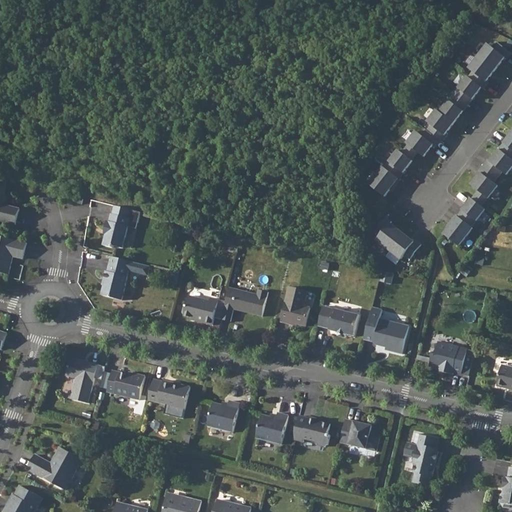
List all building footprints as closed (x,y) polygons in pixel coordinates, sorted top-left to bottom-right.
[(492,46),(488,43),(479,55),(495,69),(505,57),(506,58),(511,52),(497,41),(492,46)] [(495,69),(479,55),(469,68),(473,71),(469,77),(482,86),(484,88),(488,82),(486,80),(495,69)] [(469,77),(468,76),(454,93),(468,104),(482,86),(469,77)] [(468,104),(454,93),(440,111),(454,122),(468,104)] [(445,134),(454,122),(440,111),(437,109),(428,121),(432,124),(428,130),(440,139),(442,141),(447,135),(445,134)] [(435,145),(440,139),(428,130),(425,128),(421,134),(417,130),(407,142),(408,143),(418,151),(424,156),(433,144),(435,145)] [(511,133),(501,148),(511,156),(511,133)] [(408,143),(401,152),(411,160),(418,151),(408,143)] [(490,158),(485,164),(499,176),(504,170),(508,173),(511,168),(511,156),(501,148),(492,160),(490,158)] [(401,152),(398,149),(384,167),(397,177),(411,160),(401,152)] [(490,196),(500,184),(495,181),(499,176),(485,164),(481,170),(482,172),(473,183),(480,188),(490,196)] [(384,167),(382,165),(368,183),(384,195),(389,188),(397,177),(384,167)] [(397,177),(389,188),(391,190),(399,179),(397,177)] [(6,187),(0,184),(0,220),(16,225),(20,209),(2,205),(6,187)] [(480,188),(473,197),(483,204),(490,196),(480,188)] [(473,197),(459,215),(473,225),(487,207),(483,204),(473,197)] [(130,218),(111,213),(109,221),(107,221),(105,229),(107,229),(103,245),(112,247),(114,245),(123,247),(130,218)] [(458,213),(449,225),(451,225),(459,215),(458,213)] [(446,232),(461,244),(475,227),(473,225),(459,215),(451,225),(446,232)] [(380,235),(377,239),(389,249),(403,232),(391,223),(392,221),(386,216),(375,231),(380,235)] [(403,232),(389,249),(402,259),(405,254),(411,258),(422,244),(416,239),(414,241),(403,232)] [(27,243),(0,236),(0,272),(9,275),(14,254),(24,256),(27,243)] [(128,277),(130,269),(110,264),(108,272),(107,271),(105,280),(106,280),(102,295),(123,300),(129,277),(128,277)] [(393,274),(381,271),(379,281),(391,284),(393,274)] [(307,290),(289,286),(280,321),(289,323),(289,321),(296,323),(305,325),(310,307),(303,306),(307,290)] [(225,307),(222,319),(230,321),(234,308),(241,310),(243,309),(246,310),(245,311),(262,316),(268,292),(259,289),(257,294),(230,287),(225,307)] [(196,321),(213,325),(215,317),(218,305),(219,300),(211,298),(210,301),(189,296),(187,305),(184,307),(182,313),(184,316),(196,319),(196,321)] [(218,305),(215,317),(222,319),(225,307),(218,305)] [(359,315),(323,306),(318,326),(330,329),(330,330),(354,336),(359,315)] [(364,339),(375,341),(377,344),(390,347),(390,350),(403,353),(409,326),(380,318),(382,309),(372,307),(364,339)] [(8,332),(0,328),(0,346),(3,347),(8,332)] [(468,349),(438,341),(436,351),(433,353),(430,365),(439,367),(443,368),(442,370),(453,373),(454,371),(462,373),(468,349)] [(89,403),(98,364),(89,362),(88,364),(84,363),(82,360),(71,358),(66,375),(76,378),(71,399),(89,403)] [(511,366),(503,364),(497,385),(511,388),(511,366)] [(128,374),(113,371),(107,392),(140,400),(146,376),(135,373),(134,376),(128,374)] [(154,380),(149,400),(185,409),(191,387),(182,385),(179,386),(174,385),(174,383),(164,381),(164,382),(154,380)] [(233,432),(240,404),(229,401),(229,403),(228,406),(222,405),(214,403),(208,426),(233,432)] [(263,415),(257,438),(282,444),(289,416),(277,413),(277,415),(276,418),(270,417),(263,415)] [(299,416),(294,439),(304,442),(304,438),(317,442),(318,445),(325,446),(328,444),(331,435),(328,434),(331,424),(318,421),(318,419),(309,417),(309,418),(299,416)] [(346,420),(340,442),(377,452),(380,439),(370,436),(372,429),(364,427),(364,425),(346,420)] [(439,439),(416,433),(413,443),(418,444),(413,463),(416,464),(414,472),(416,472),(413,482),(428,486),(431,476),(432,477),(438,452),(437,449),(439,439)] [(35,455),(28,469),(66,490),(83,459),(61,447),(52,464),(35,455)] [(511,467),(510,467),(508,477),(505,477),(503,487),(505,488),(504,493),(502,495),(501,503),(504,507),(511,508),(511,507),(511,467)] [(10,501),(4,511),(35,511),(43,498),(21,486),(15,496),(12,502),(10,501)] [(183,501),(167,497),(163,511),(199,511),(202,502),(184,497),(183,501)] [(250,511),(252,508),(218,500),(214,511),(250,511)] [(147,511),(148,510),(117,503),(114,511),(147,511)]
